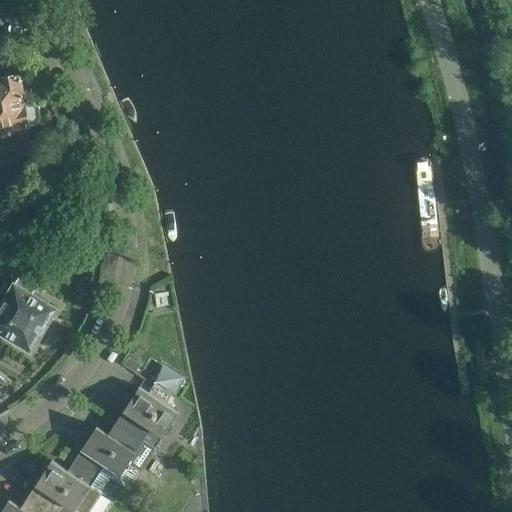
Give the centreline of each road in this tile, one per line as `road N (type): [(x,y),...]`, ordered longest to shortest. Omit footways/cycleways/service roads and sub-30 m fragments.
road 1 (unclassified): [(511,413),(476,173),(433,0)]
road 2 (residential): [(126,290),(132,253),(119,182),(61,30),(26,12),(0,13)]
road 3 (residential): [(126,290),(95,359),(0,442)]
